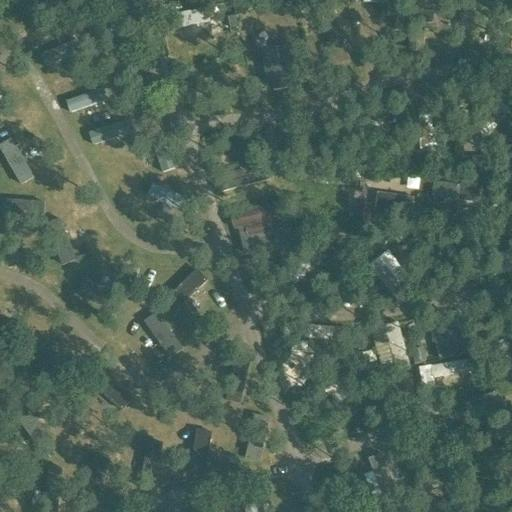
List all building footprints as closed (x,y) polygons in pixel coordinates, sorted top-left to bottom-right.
[(234,3),(236,15),(248,12),(246,1),(234,3)] [(463,13),(463,23),(474,23),(474,13),(463,13)] [(235,15),(226,16),(230,36),(238,34),(235,15)] [(289,46),(261,52),(267,80),(271,79),(274,91),(289,88),(288,84),(296,82),(289,46)] [(241,54),(230,57),(233,66),(244,62),(241,54)] [(511,142),(494,163),(511,178),(511,142)] [(463,143),(454,143),(454,168),(482,168),(481,157),(463,157),(463,143)] [(332,159),(328,173),(339,175),(342,161),(332,159)] [(264,162),(256,164),(261,183),(269,181),(264,162)] [(469,174),(467,186),(485,189),(487,177),(469,174)] [(414,198),(377,192),(372,225),(409,231),(414,198)] [(370,206),(360,206),(358,220),(369,221),(370,206)] [(335,342),(347,343),(348,329),(336,329),(335,342)] [(422,348),(409,352),(413,366),(426,362),(422,348)] [(481,382),(479,386),(482,396),(494,392),(490,379),(481,382)]
